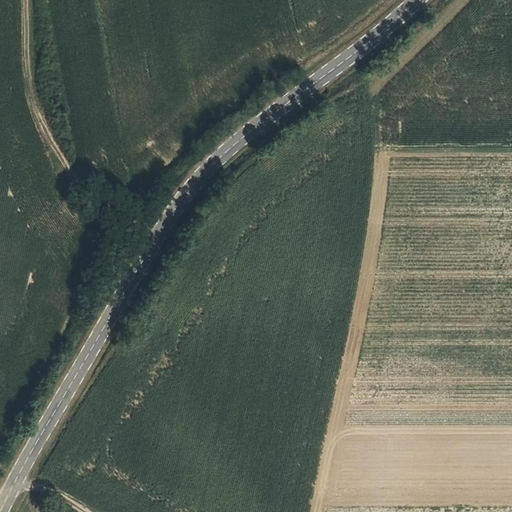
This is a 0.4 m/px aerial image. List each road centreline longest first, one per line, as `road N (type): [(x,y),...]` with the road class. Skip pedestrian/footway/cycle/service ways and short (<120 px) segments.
road 1 (tertiary): [(0,508),(148,242),(205,167),(415,0)]
road 2 (track): [(148,242),(66,163),(36,104)]
